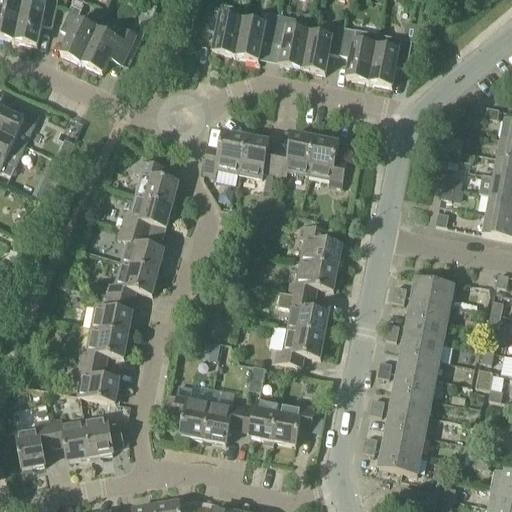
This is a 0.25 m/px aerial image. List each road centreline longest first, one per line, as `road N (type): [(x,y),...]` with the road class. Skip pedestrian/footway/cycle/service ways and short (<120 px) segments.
road 1 (residential): [(146,484),(136,431),(154,343),(173,322),(206,217),(189,179),(193,153),(179,120)]
road 2 (residential): [(341,492),(339,454),(382,241)]
road 3 (residential): [(407,126),(380,110),(265,88),(179,120)]
road 4 (residential): [(146,484),(203,477),(223,480),(239,495),(291,504),(341,492)]
road 5 (residential): [(179,120),(144,121),(0,66)]
road 6 (residential): [(407,126),(511,35)]
road 7 (residential): [(511,266),(382,241)]
road 8 (residential): [(25,511),(146,484)]
